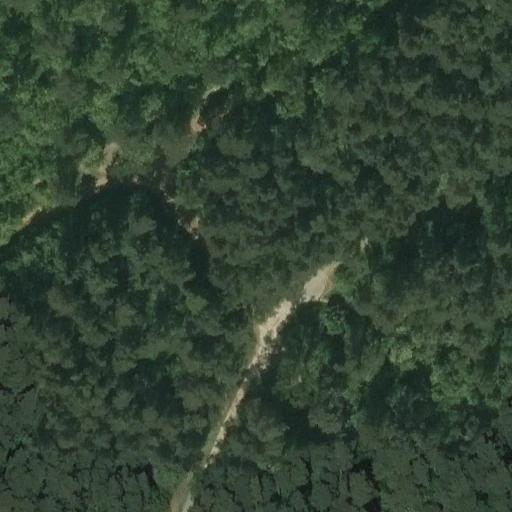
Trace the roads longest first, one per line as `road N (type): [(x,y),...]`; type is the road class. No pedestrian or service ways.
road 1 (track): [(278,335),(511,180)]
road 2 (track): [(108,137),(278,335)]
road 3 (track): [(511,312),(278,335)]
road 4 (track): [(278,335),(376,511)]
